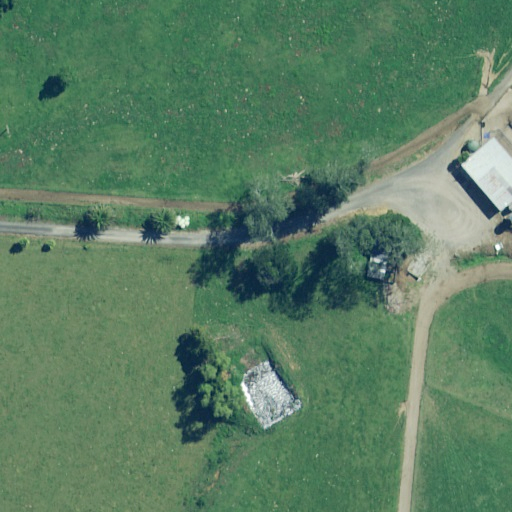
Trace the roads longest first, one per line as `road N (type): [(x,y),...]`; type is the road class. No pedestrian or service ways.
road 1 (track): [(428,309),(425,267),(414,246),(0,224)]
road 2 (track): [(400,511),(438,284),(473,270),(511,276)]
